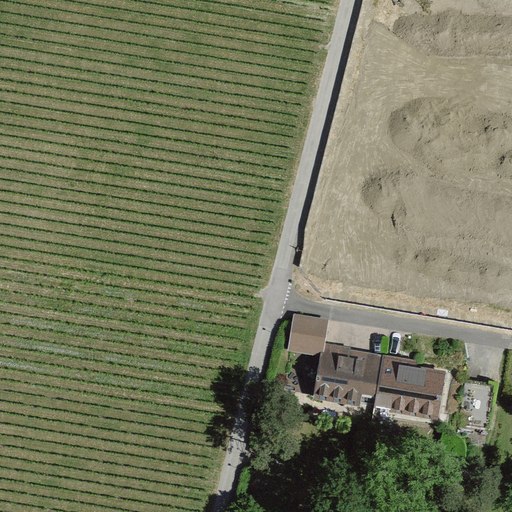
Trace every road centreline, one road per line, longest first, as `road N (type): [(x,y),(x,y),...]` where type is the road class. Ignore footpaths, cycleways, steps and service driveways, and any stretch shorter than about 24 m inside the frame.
road 1 (residential): [(270,299),(350,0)]
road 2 (residential): [(270,299),(511,340)]
road 3 (residential): [(218,511),(270,299)]
